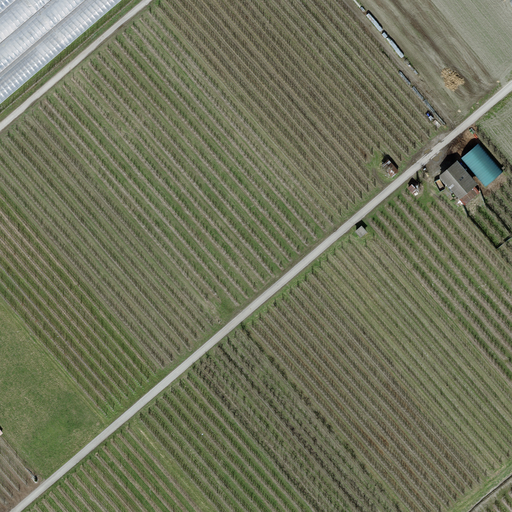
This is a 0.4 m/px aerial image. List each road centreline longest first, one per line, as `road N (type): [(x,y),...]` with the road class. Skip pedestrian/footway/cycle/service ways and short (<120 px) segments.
road 1 (unclassified): [(11,511),(511,85)]
road 2 (unclassified): [(140,0),(0,118)]
